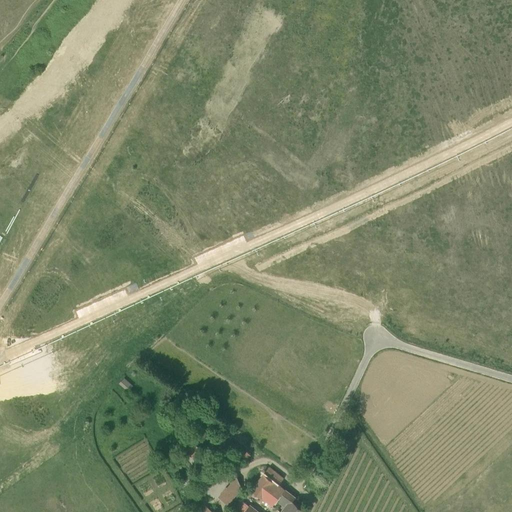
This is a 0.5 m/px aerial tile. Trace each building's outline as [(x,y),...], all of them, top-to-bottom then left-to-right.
[(128,389),(133,383),(124,376),(119,383),(128,389)] [(198,456),(201,444),(188,440),(184,452),(198,456)] [(288,506),(282,511),(304,511),(305,511),(298,506),(301,502),(295,497),(294,498),(278,486),(284,478),(269,467),(251,490),(272,506),(278,498),(288,506)] [(218,494),(228,504),(246,486),(235,476),(218,494)] [(268,511),(266,510),(263,511),(260,511),(251,504),(249,506),(244,502),(237,511),(236,511),(268,511)]
